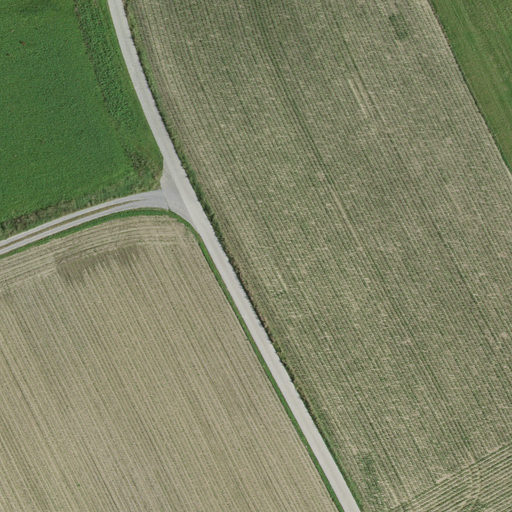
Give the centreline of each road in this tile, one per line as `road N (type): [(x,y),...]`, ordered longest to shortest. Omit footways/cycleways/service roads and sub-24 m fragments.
road 1 (residential): [(116,0),(182,189),(347,511)]
road 2 (track): [(182,189),(0,248)]
